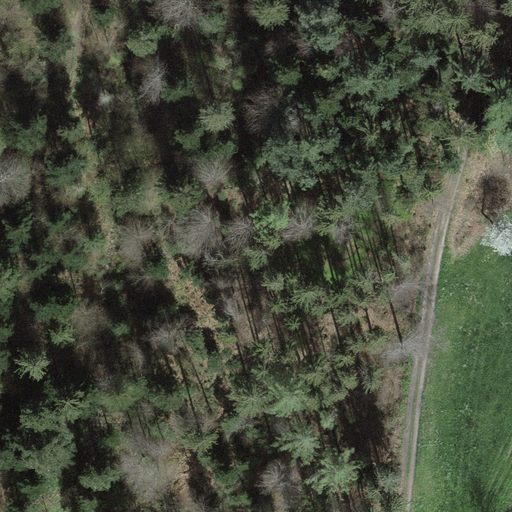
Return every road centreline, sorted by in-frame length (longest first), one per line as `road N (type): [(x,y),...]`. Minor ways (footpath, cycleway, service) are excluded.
road 1 (track): [(400,511),(423,249),(487,40),(489,0)]
road 2 (track): [(84,0),(66,91),(24,212),(23,271),(0,385)]
